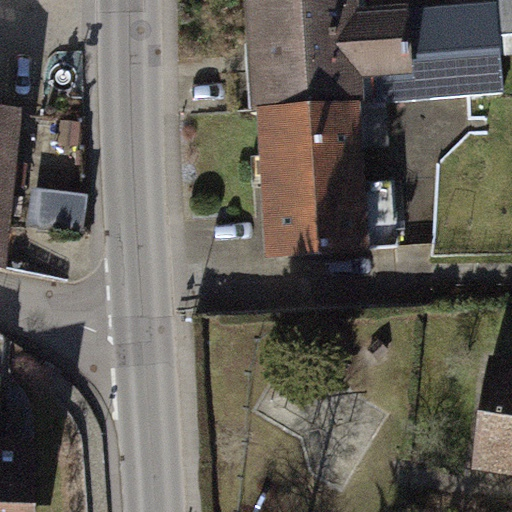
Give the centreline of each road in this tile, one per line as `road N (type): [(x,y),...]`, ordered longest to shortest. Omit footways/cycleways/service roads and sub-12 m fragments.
road 1 (secondary): [(155,0),(167,345)]
road 2 (residential): [(0,308),(167,345)]
road 3 (secondary): [(167,345),(173,511)]
